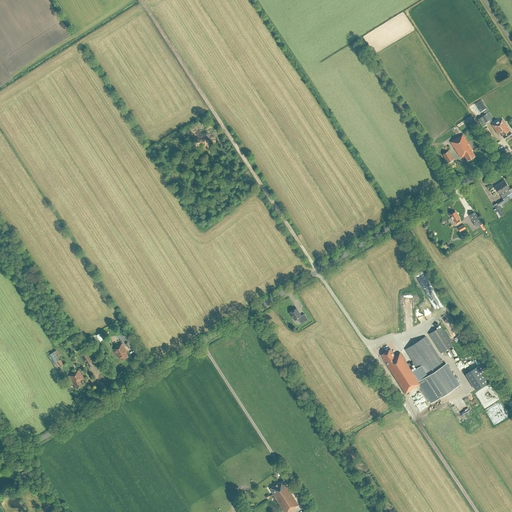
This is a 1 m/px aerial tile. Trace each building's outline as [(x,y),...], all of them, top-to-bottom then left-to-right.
[(481,117),(477,119),(481,127),(486,124),(485,123),(481,117)] [(504,138),(511,133),(502,119),(492,125),(497,134),(500,132),(504,138)] [(467,160),(474,156),(471,151),(472,150),(462,134),(450,142),(460,158),(464,155),(467,160)] [(447,163),(453,160),(447,151),(442,154),(447,163)] [(511,197),(511,187),(509,189),(508,188),(509,188),(504,180),(494,186),(499,194),(500,193),(501,195),(500,195),(503,199),(494,205),(501,216),(504,214),(500,209),(504,207),(502,204),(511,197)] [(453,221),(454,221),(456,224),(460,222),(459,218),(455,211),(449,214),(452,219),(452,220),(453,221)] [(469,215),(473,223),(479,220),(474,212),(469,215)] [(307,319),(304,314),(301,315),(296,308),(289,312),(294,320),(298,318),(301,323),(307,319)] [(423,317),(427,324),(431,321),(427,314),(423,317)] [(429,334),(441,353),(452,345),(440,326),(429,334)] [(460,384),(446,363),(443,364),(425,336),(405,349),(413,362),(422,378),(418,381),(408,365),(400,352),(395,356),(390,349),(381,355),(385,362),(405,394),(419,385),(431,403),(460,384)] [(107,352),(112,349),(106,338),(101,342),(107,352)] [(121,342),(121,343),(115,347),(112,349),(117,358),(119,356),(122,361),(128,357),(125,352),(127,351),(121,342)] [(86,350),(85,350),(84,349),(78,353),(86,365),(92,361),(88,355),(89,354),(86,350)] [(59,360),(54,351),(49,354),(54,363),(57,361),(60,366),(64,364),(61,359),(59,360)] [(78,369),(69,375),(69,374),(67,375),(68,375),(73,383),(77,389),(82,385),(79,381),(84,378),(78,369)] [(488,404),(500,397),(493,385),(488,388),(489,390),(482,393),(488,404)] [(476,391),(470,395),(473,399),(469,401),(475,410),(479,408),(478,405),(483,401),(476,391)] [(426,398),(423,393),(408,403),(411,408),(426,398)] [(282,480),(269,488),(284,511),(286,511),(298,504),(282,480)]
